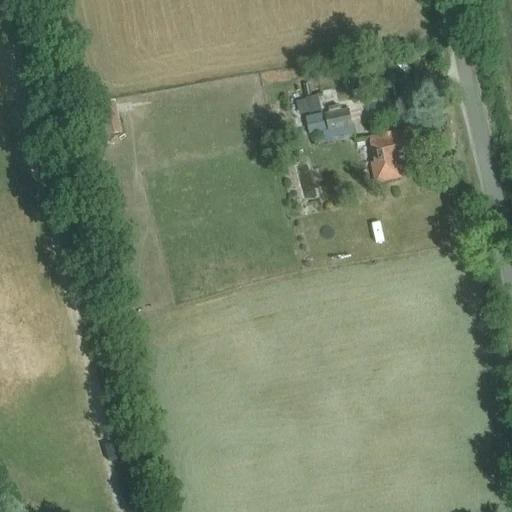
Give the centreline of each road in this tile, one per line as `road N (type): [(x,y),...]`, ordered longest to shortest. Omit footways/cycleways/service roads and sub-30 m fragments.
road 1 (unknown): [(155,511),(41,0)]
road 2 (unclassified): [(511,260),(453,0)]
